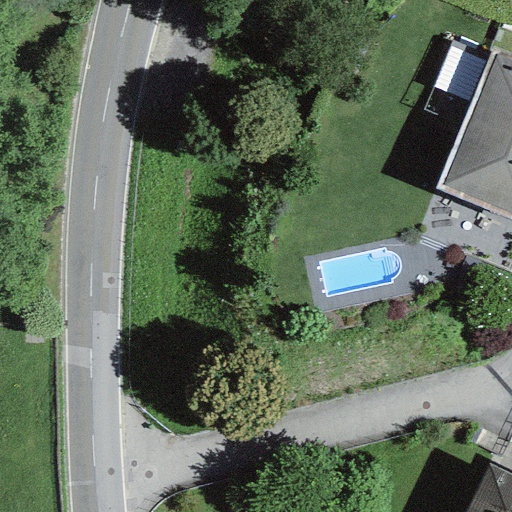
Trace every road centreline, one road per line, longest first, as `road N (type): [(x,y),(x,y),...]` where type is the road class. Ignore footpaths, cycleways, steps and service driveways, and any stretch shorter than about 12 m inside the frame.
road 1 (tertiary): [(126,0),(97,134),(91,207),(92,482)]
road 2 (residential): [(92,482),(472,395),(511,363)]
